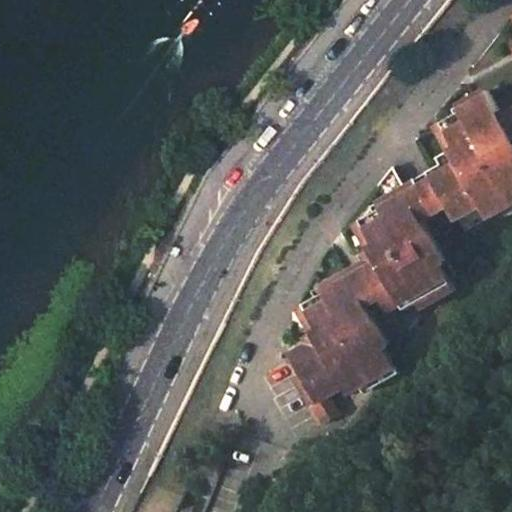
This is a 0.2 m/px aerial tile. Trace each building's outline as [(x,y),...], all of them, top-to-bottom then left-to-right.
[(511,47),(511,105),(502,111),(506,118),(511,114),(511,46),(511,47)] [(511,198),(511,197),(511,114),(506,118),(502,111),(497,114),(483,89),(470,97),(473,104),(451,115),(440,121),(454,146),(447,150),(454,163),(399,192),(397,186),(384,193),(386,201),(365,213),(354,218),(367,244),(361,248),(368,261),(342,275),(339,269),(323,277),(326,284),(303,295),(292,300),(306,327),(300,330),(307,344),(281,358),(289,372),(296,386),(289,389),(307,422),(323,415),(312,394),(329,386),(331,391),(346,384),(382,366),(372,346),(378,343),(357,304),(371,296),(378,309),(390,303),(393,308),(440,284),(442,273),(414,219),(441,204),(455,228),(496,206),(511,198)] [(470,97),(448,107),(451,115),(473,104),(470,97)] [(433,124),(447,150),(454,146),(440,121),(433,124)] [(399,192),(454,163),(447,150),(434,157),(437,164),(397,186),(399,192)] [(365,213),(386,201),(384,193),(361,205),(365,213)] [(500,213),(511,206),(511,199),(511,198),(496,206),(500,213)] [(347,223),(361,248),(367,244),(354,218),(347,223)] [(342,275),(368,261),(361,248),(348,254),(352,261),(339,269),(342,275)] [(303,295),(326,284),(323,277),(301,289),(303,295)] [(410,309),(444,292),(440,284),(406,302),(410,309)] [(285,304),(300,330),(306,327),(292,300),(285,304)] [(295,341),(277,351),(281,358),(307,344),(300,330),(291,335),(295,341)] [(349,390),(385,372),(382,366),(346,384),(349,390)] [(296,386),(289,372),(282,375),(289,389),(296,386)]
